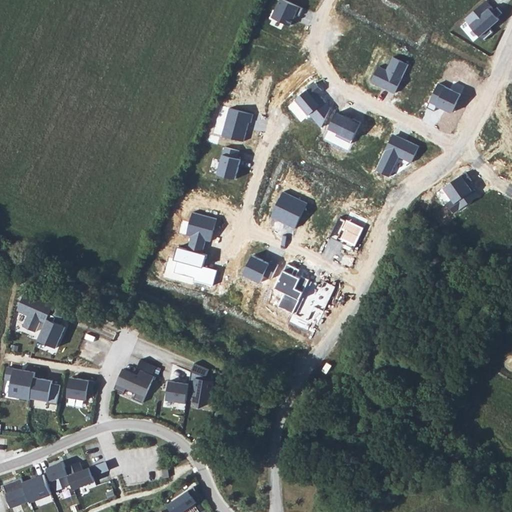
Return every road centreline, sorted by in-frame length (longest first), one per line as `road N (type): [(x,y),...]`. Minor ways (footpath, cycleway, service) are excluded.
road 1 (residential): [(276,511),(273,454),(283,406),(328,314),(359,284)]
road 2 (residential): [(329,0),(310,42),(340,91),(460,144)]
road 3 (residential): [(359,284),(411,178),(454,158),(460,144)]
road 4 (residential): [(98,427),(139,425),(169,438),(197,460),(221,511)]
road 5 (residential): [(359,284),(247,227)]
road 6 (residential): [(460,144),(511,33)]
